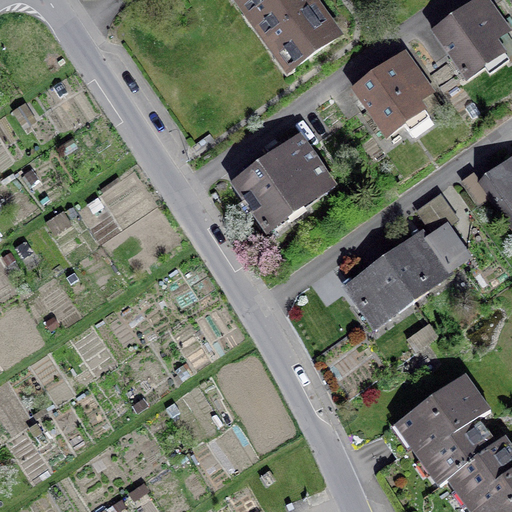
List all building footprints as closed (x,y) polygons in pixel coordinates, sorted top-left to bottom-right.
[(322,0),(231,0),(288,84),(350,42),(322,0)] [(511,30),(492,1),(433,41),(466,89),(503,63),(494,49),(511,36),(511,30)] [(411,64),(359,98),(391,146),(443,111),(411,64)] [(0,163),(12,158),(0,131),(0,163)] [(307,147),(236,194),(267,242),(339,194),(307,147)] [(511,164),(483,185),(511,224),(511,164)] [(476,176),(463,185),(477,206),(491,197),(476,176)] [(436,237),(431,240),(457,276),(479,259),(453,225),(458,221),(442,198),(419,215),(436,237)] [(389,264),(420,304),(454,278),(424,238),(389,264)] [(380,334),(420,304),(389,264),(350,294),(380,334)] [(438,495),(453,485),(508,446),(493,424),(498,420),(468,380),(394,433),(438,495)] [(511,511),(511,442),(508,446),(453,485),(472,511),(511,511)]
